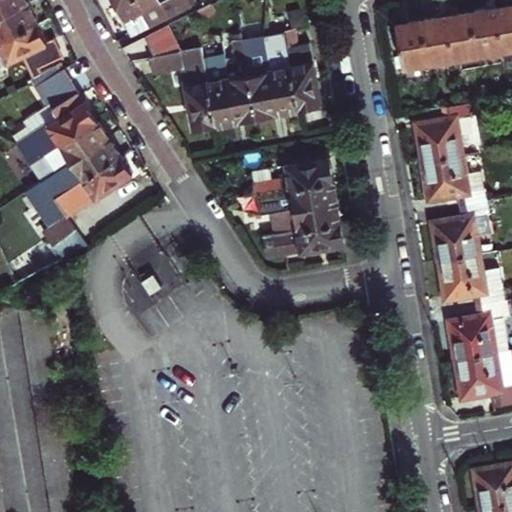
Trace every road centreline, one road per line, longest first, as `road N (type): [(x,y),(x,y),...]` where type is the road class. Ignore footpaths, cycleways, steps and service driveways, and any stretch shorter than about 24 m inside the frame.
road 1 (residential): [(70,0),(248,283),(279,294),(398,273)]
road 2 (residential): [(398,273),(348,0)]
road 3 (residential): [(427,441),(398,273)]
